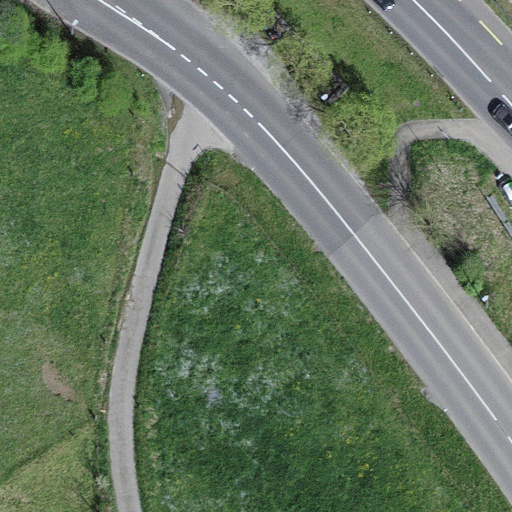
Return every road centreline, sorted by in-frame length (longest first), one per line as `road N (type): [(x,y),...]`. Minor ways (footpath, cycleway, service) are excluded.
road 1 (secondary): [(105,0),(211,79),(303,173),(423,311),(511,437)]
road 2 (track): [(211,79),(176,159),(122,387),(132,511)]
road 3 (secondary): [(410,0),(511,104)]
